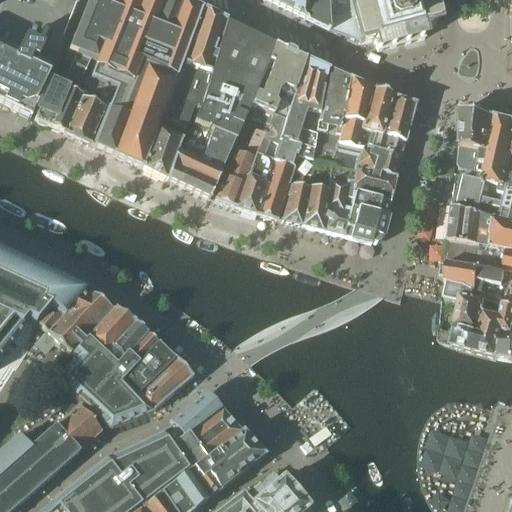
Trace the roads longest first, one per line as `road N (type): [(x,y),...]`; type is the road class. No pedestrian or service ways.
road 1 (residential): [(351,511),(297,446),(154,320),(0,235)]
road 2 (residential): [(381,272),(188,210),(0,119)]
